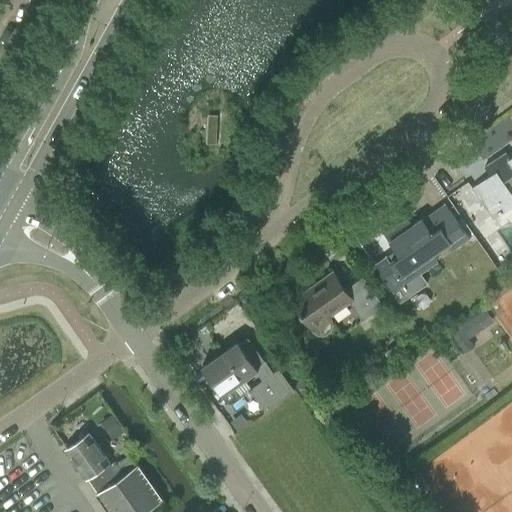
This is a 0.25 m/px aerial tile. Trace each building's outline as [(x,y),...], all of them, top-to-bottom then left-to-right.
[(511,151),(506,155),(505,154),(484,168),(489,176),(471,189),(492,219),(511,205),(511,151)] [(385,257),(373,265),(390,290),(397,286),(405,298),(428,283),(416,266),(463,233),(444,205),(404,232),(398,223),(383,234),(398,256),(389,262),(385,257)] [(382,305),(362,277),(345,289),(333,274),(293,303),(312,330),(317,334),(325,334),(331,330),(333,323),(329,318),(327,315),(350,298),(364,318),(382,305)] [(270,376),(269,374),(261,363),(265,361),(248,337),(240,343),(238,341),(224,351),(244,378),(256,370),(262,379),(263,381),(269,376),(270,376)] [(238,394),(232,386),(244,378),(224,351),(209,361),(211,363),(202,369),(221,394),(226,402),(238,394)] [(269,376),(282,394),(284,397),(294,390),(278,368),(269,374),(270,376),(269,376)] [(249,389),(265,411),(284,397),(282,394),(269,376),(263,381),(262,379),(249,389)] [(112,414),(100,422),(112,439),(124,431),(112,414)] [(86,478),(109,462),(88,432),(65,449),(86,478)] [(109,462),(86,478),(96,493),(108,511),(142,511),(162,498),(130,453),(112,466),(109,462)]
